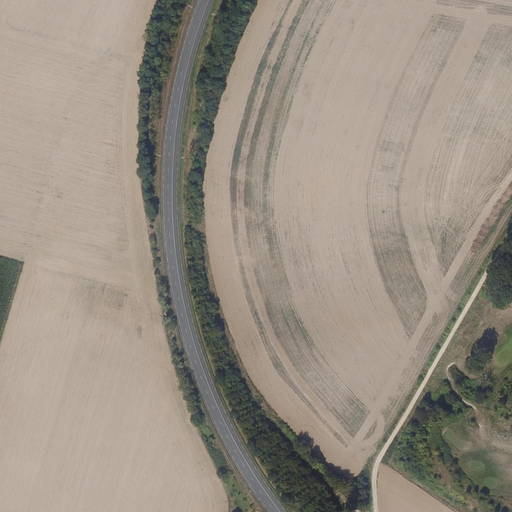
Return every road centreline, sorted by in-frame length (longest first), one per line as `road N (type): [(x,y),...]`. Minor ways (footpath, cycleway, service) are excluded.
road 1 (unknown): [(354,511),(242,381),(227,285),(204,229),(203,187),(224,93),(262,0)]
road 2 (primary): [(205,0),(172,142),(174,272),(215,407),(277,511)]
road 3 (track): [(374,511),(379,454),(511,233)]
